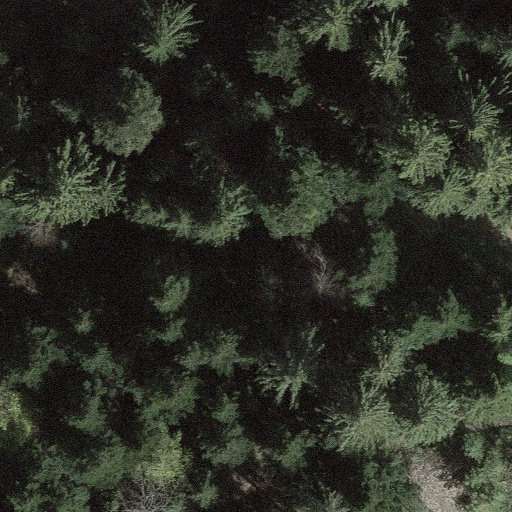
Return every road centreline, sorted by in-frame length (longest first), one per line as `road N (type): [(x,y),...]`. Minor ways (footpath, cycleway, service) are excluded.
road 1 (track): [(511,225),(459,205),(406,203),(181,222),(68,252),(0,284)]
road 2 (track): [(185,511),(281,462),(511,408)]
